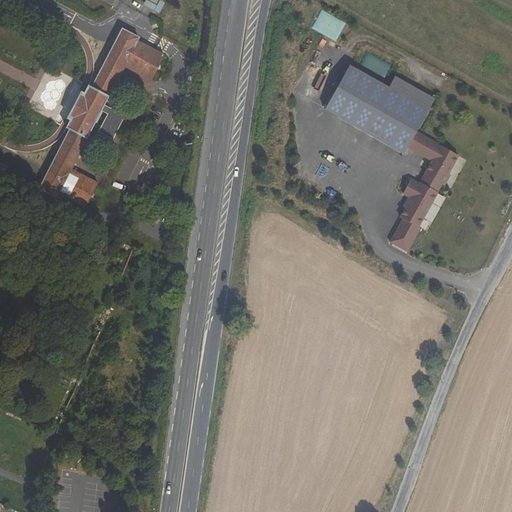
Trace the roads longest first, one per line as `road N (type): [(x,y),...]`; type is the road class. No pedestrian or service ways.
road 1 (primary): [(188,511),(266,0)]
road 2 (primary): [(240,0),(169,511)]
road 3 (unclassified): [(395,511),(511,241)]
